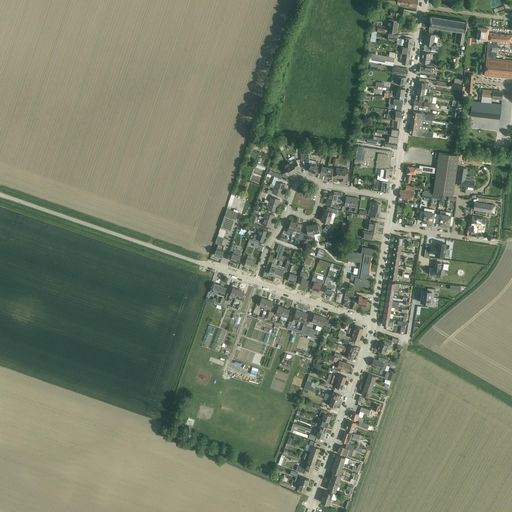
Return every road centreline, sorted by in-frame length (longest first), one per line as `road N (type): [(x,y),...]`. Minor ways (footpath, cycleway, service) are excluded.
road 1 (unclassified): [(211,266),(0,194)]
road 2 (residential): [(392,198),(424,0)]
road 3 (residential): [(311,504),(372,320)]
road 4 (residential): [(372,320),(254,281)]
